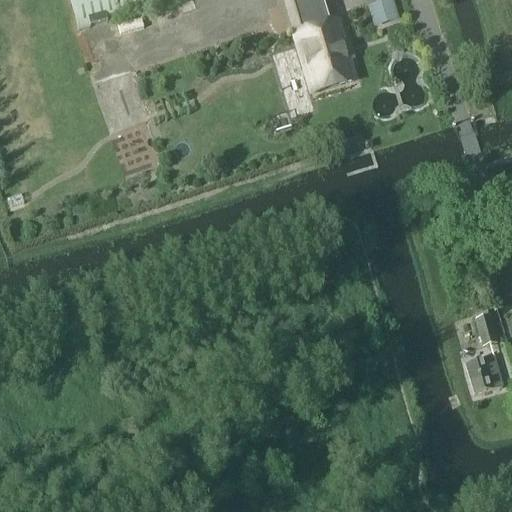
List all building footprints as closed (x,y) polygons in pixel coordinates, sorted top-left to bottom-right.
[(191,0),(69,0),(78,32),(192,2),(191,0)] [(284,0),(295,35),(292,35),(310,96),(356,82),(338,21),(334,22),(327,0),(284,0)] [(399,21),(392,0),(367,8),(374,29),(399,21)] [(511,177),(500,181),(503,191),(511,188),(511,177)] [(489,319),(476,323),(483,349),(497,345),(489,319)] [(474,396),(502,388),(494,360),(466,368),(474,396)]
